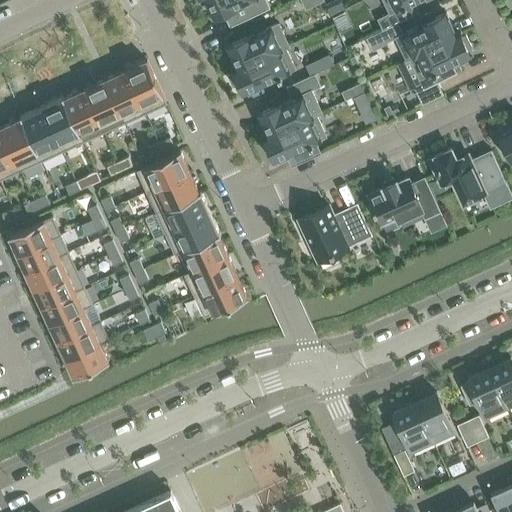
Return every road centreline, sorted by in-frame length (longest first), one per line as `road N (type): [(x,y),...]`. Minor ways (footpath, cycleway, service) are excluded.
road 1 (residential): [(0,511),(273,386),(324,376)]
road 2 (residential): [(511,86),(243,211)]
road 3 (residential): [(243,211),(143,0)]
road 4 (residential): [(324,376),(369,365),(511,296)]
road 5 (residential): [(324,376),(243,211)]
road 6 (residential): [(386,511),(324,376)]
